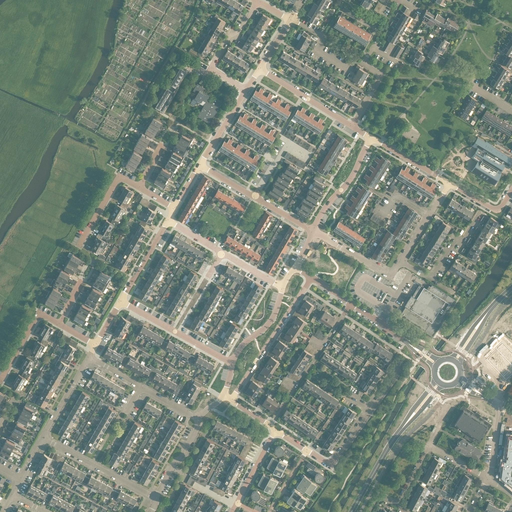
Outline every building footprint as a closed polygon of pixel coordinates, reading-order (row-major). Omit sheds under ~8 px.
[(238,2),(235,0),(231,0),(228,7),(233,10),(238,2)] [(232,11),(239,15),(242,10),(241,9),(244,6),(247,1),(246,0),(242,0),(242,2),(242,3),(241,4),(238,2),(233,10),(232,11)] [(318,0),(316,4),(319,6),(318,8),(321,10),(323,11),(327,5),(318,0)] [(365,0),(362,0),(360,4),(365,7),(368,9),(369,7),(371,3),(365,0)] [(311,9),(319,13),(321,10),(318,8),(319,6),(316,4),(314,3),(311,9)] [(316,17),(317,17),(319,13),(311,9),(307,15),(309,16),(310,16),(312,17),(314,16),(316,17)] [(422,15),(420,19),(422,21),(421,22),(425,25),(432,14),(426,11),(423,16),(422,15)] [(369,39),(370,40),(373,35),(371,34),(373,31),(371,30),(369,33),(357,26),(359,23),(356,20),(354,24),(342,17),(344,14),(342,12),(340,16),(339,15),(336,20),(337,20),(334,26),(365,45),(369,39)] [(396,14),(408,22),(411,17),(403,12),(401,15),(397,13),(396,14)] [(259,20),(267,25),(271,19),(263,14),(259,20)] [(406,26),(408,22),(396,14),(395,16),(399,19),(397,21),(406,26)] [(432,14),(425,25),(431,28),(434,23),(436,20),(434,19),(435,16),(432,14)] [(434,23),(438,25),(443,17),(437,14),(435,16),(434,19),(436,20),(434,23)] [(216,15),(214,18),(214,20),(216,20),(214,23),(222,28),(225,22),(217,18),(218,16),(216,15)] [(319,18),(317,17),(316,17),(314,16),(312,17),(310,16),(309,16),(307,20),(315,25),(319,18)] [(443,17),(438,25),(444,29),(445,27),(447,24),(445,23),(446,20),(446,19),(443,17)] [(445,27),(449,29),(453,21),(447,17),(446,19),(446,20),(445,23),(447,24),(445,27)] [(256,25),(264,30),(267,25),(259,20),(256,25)] [(211,21),(208,27),(211,29),(219,33),(222,28),(214,23),(211,21)] [(403,31),(406,26),(397,21),(396,24),(392,21),(391,23),(403,31)] [(457,23),(453,21),(449,29),(455,32),(458,27),(456,26),(457,23)] [(401,35),(403,31),(391,23),(390,25),(394,28),(392,30),(401,35)] [(260,36),(264,30),(256,25),(252,30),(260,36)] [(216,39),(219,33),(211,29),(208,34),(216,39)] [(249,36),(257,41),(260,36),(252,30),(249,36)] [(398,39),(401,35),(392,30),(391,33),(387,30),(386,32),(398,39)] [(298,40),(299,41),(308,46),(311,40),(309,39),(311,36),(303,32),(298,40)] [(388,36),(387,39),(392,42),(395,44),(398,39),(386,32),(384,34),(388,36)] [(208,34),(204,39),(212,44),(216,39),(208,34)] [(246,41),(254,46),(255,47),(258,42),(257,41),(249,36),(246,41)] [(201,45),(209,50),(212,44),(204,39),(201,45)] [(437,43),(445,48),(449,42),(443,39),(442,41),(440,39),(437,43)] [(242,47),(242,48),(245,50),(249,53),(250,51),(250,52),(254,46),(246,41),(242,47)] [(304,51),(308,46),(299,41),(296,46),(304,51)] [(437,43),(436,45),(434,44),(433,46),(435,47),(438,49),(437,51),(440,52),(440,53),(442,54),(445,48),(437,43)] [(503,46),(511,51),(511,45),(508,43),(506,45),(504,44),(503,46)] [(199,51),(198,54),(201,56),(203,53),(206,55),(209,50),(201,45),(198,50),(199,51)] [(438,56),(440,53),(440,52),(437,51),(438,49),(435,47),(433,46),(429,51),(438,56)] [(511,54),(511,51),(503,46),(502,48),(504,49),(502,52),(507,54),(511,56),(511,54)] [(228,62),(233,54),(227,50),(222,58),(228,62)] [(414,56),(422,61),(424,56),(422,55),(423,53),(417,50),(414,56)] [(284,62),(289,54),(283,51),(278,59),(284,62)] [(438,56),(429,51),(427,55),(430,57),(429,59),(431,60),(434,62),(438,56)] [(233,65),(239,68),(244,60),(241,58),(243,55),(244,53),(241,52),(240,54),(238,57),(233,65)] [(228,62),(233,65),(238,57),(233,54),(228,62)] [(289,54),(284,62),(289,66),(294,58),(289,54)] [(422,61),(414,56),(412,60),(411,59),(409,62),(409,63),(410,64),(411,63),(413,64),(414,64),(419,66),(422,61)] [(502,63),(511,69),(511,66),(511,65),(511,62),(503,57),(502,59),(504,61),(502,63)] [(294,58),(289,66),(289,67),(294,70),(294,69),(299,61),(294,58)] [(250,66),(248,65),(249,63),(244,60),(239,68),(246,73),(250,66)] [(294,69),(300,72),(305,64),(299,61),(294,69)] [(305,64),(300,72),(306,75),(310,67),(305,64)] [(357,71),(356,74),(365,79),(368,74),(362,70),(363,68),(357,65),(354,70),(357,71)] [(497,67),(496,69),(506,75),(508,73),(510,74),(511,72),(501,65),(499,68),(497,67)] [(306,75),(305,76),(310,80),(311,78),(316,70),(310,67),(306,75)] [(175,88),(186,71),(183,69),(180,68),(170,85),(169,84),(167,88),(166,88),(155,107),(163,112),(174,93),(173,92),(175,88)] [(497,72),(495,74),(506,81),(507,79),(505,77),(506,75),(496,69),(495,71),(497,72)] [(316,70),(311,78),(317,82),(321,74),(319,72),(316,70)] [(356,74),(352,79),(355,81),(354,83),(358,85),(359,83),(361,84),(362,85),(365,79),(356,74)] [(491,78),(501,84),(502,81),(504,83),(506,81),(495,74),(494,77),(492,76),(491,78)] [(324,89),(329,81),(323,77),(318,87),(321,88),(322,87),(324,89)] [(329,81),(324,89),(329,92),(328,93),(329,93),(334,84),(332,82),(334,79),(331,77),(329,81)] [(491,81),(490,83),(500,90),(501,87),(499,86),(501,84),(491,78),(489,79),(491,81)] [(193,98),(190,103),(194,105),(197,102),(204,106),(207,101),(210,95),(204,91),(205,89),(197,84),(193,91),(197,94),(194,98),(193,98)] [(329,93),(334,96),(335,95),(340,87),(334,84),(329,93)] [(340,87),(335,95),(340,98),(345,90),(340,87)] [(255,101),(259,104),(264,96),(261,94),(264,90),(260,88),(259,90),(261,91),(255,101)] [(217,95),(214,99),(217,101),(225,106),(228,100),(222,97),(223,94),(217,90),(215,94),(217,95)] [(255,90),(250,98),(255,101),(261,91),(259,90),(258,92),(255,90)] [(346,101),(351,93),(345,90),(340,98),(346,101)] [(263,106),(268,109),(273,101),(270,99),(272,95),(269,93),(268,95),(269,96),(263,106)] [(351,105),(356,96),(351,93),(346,101),(351,105)] [(259,104),(263,106),(269,96),(268,95),(266,97),(264,96),(259,104)] [(358,108),(359,107),(358,106),(362,100),(356,96),(351,105),(358,108)] [(466,100),(474,105),(477,100),(469,96),(466,100)] [(272,112),(276,114),(281,106),(279,105),(281,101),(278,99),(276,101),(278,102),(272,112)] [(471,110),(474,105),(466,100),(463,105),(471,110)] [(209,103),(207,107),(213,111),(215,107),(221,111),(225,106),(217,101),(214,106),(209,103)] [(268,109),(272,112),(278,102),(276,101),(275,102),(273,101),(268,109)] [(285,120),(290,112),(287,110),(290,106),(286,104),(285,106),(287,107),(281,117),(285,120)] [(468,114),(471,110),(463,105),(460,110),(468,114)] [(281,106),(276,114),(278,115),(276,117),(279,119),(280,117),(281,117),(287,107),(285,106),(284,108),(281,106)] [(296,120),(301,123),(306,115),(303,113),(306,109),(302,107),(301,109),(303,110),(296,120)] [(292,118),(296,120),(303,110),(301,109),(300,111),(297,109),(292,118)] [(205,114),(202,119),(212,126),(215,120),(209,117),(211,114),(205,110),(203,113),(205,114)] [(465,119),(468,114),(460,110),(458,114),(465,119)] [(486,121),(491,114),(486,111),(481,119),(486,121)] [(305,126),(309,128),(315,120),(312,119),(315,115),(311,112),(310,115),(311,116),(305,126)] [(245,117),(239,126),(243,129),(248,121),(246,119),(248,115),(245,113),(243,115),(245,117)] [(240,116),(235,124),(239,126),(245,117),(243,115),(241,114),(240,116)] [(490,124),(495,116),(491,114),(486,121),(490,124)] [(301,123),(305,126),(311,116),(310,115),(309,116),(306,115),(301,123)] [(153,118),(151,121),(161,127),(162,126),(160,125),(162,123),(161,122),(161,121),(156,118),(154,116),(153,118)] [(495,116),(490,124),(495,127),(500,119),(495,116)] [(252,134),(257,126),(254,125),(257,121),(253,118),(252,121),(254,122),(247,132),(252,134)] [(318,134),(323,126),(321,124),(323,120),(320,118),(318,120),(320,121),(314,131),(318,134)] [(197,124),(195,126),(201,130),(203,127),(209,131),(212,126),(202,119),(199,124),(197,123),(197,124)] [(504,122),(500,119),(495,127),(500,130),(504,122)] [(149,120),(147,124),(149,125),(158,130),(159,128),(163,130),(164,131),(166,129),(164,128),(162,126),(161,127),(151,121),(149,120)] [(309,128),(314,131),(320,121),(318,120),(317,122),(315,120),(309,128)] [(243,129),(247,132),(254,122),(252,121),(251,123),(248,121),(243,129)] [(500,130),(504,133),(509,125),(504,122),(500,130)] [(147,124),(145,127),(147,128),(157,134),(156,136),(158,137),(160,138),(162,135),(160,134),(156,132),(158,130),(149,125),(147,124)] [(261,140),(266,132),(263,130),(266,126),(262,124),(261,126),(262,127),(256,137),(261,140)] [(257,126),(252,134),(256,137),(262,127),(261,126),(259,128),(257,126)] [(145,127),(142,132),(145,134),(151,138),(153,138),(153,137),(155,135),(156,136),(157,134),(147,128),(145,127)] [(265,142),(269,145),(274,137),(272,135),(274,131),(271,129),(269,132),(271,133),(265,142)] [(141,131),(138,136),(140,137),(150,144),(151,142),(153,143),(152,145),(156,147),(158,144),(154,142),(153,142),(152,141),(150,141),(149,141),(151,139),(151,138),(145,134),(142,132),(141,131)] [(266,132),(261,140),(265,142),(271,133),(269,132),(268,133),(266,132)] [(178,137),(190,144),(193,139),(184,134),(183,135),(182,134),(180,137),(179,136),(178,137)] [(336,140),(346,146),(347,144),(345,143),(347,140),(337,134),(336,137),(337,138),(336,140)] [(176,135),(175,137),(179,139),(177,142),(188,147),(190,144),(178,137),(179,136),(176,135)] [(151,147),(155,149),(156,147),(152,145),(153,143),(151,142),(150,144),(140,137),(138,141),(147,146),(148,144),(151,146),(151,147)] [(471,171),(494,185),(493,184),(500,173),(501,174),(501,173),(499,172),(503,165),(507,168),(508,168),(507,167),(511,159),(511,158),(491,145),(492,144),(486,141),(485,142),(477,137),(478,137),(473,146),(472,145),(472,146),(473,146),(477,149),(472,157),(471,157),(472,158),(478,161),(472,171),(471,171)] [(223,152),(228,155),(233,146),(230,145),(233,141),(229,139),(228,141),(229,142),(223,152)] [(332,143),(342,149),(344,146),(345,147),(346,146),(336,140),(335,141),(334,140),(332,143)] [(138,141),(136,144),(146,150),(145,152),(147,153),(149,150),(145,148),(147,146),(138,141)] [(171,144),(173,145),(174,144),(186,151),(188,147),(177,142),(176,144),(172,141),(171,144)] [(224,141),(219,149),(223,152),(229,142),(228,141),(227,143),(224,141)] [(342,149),(332,143),(330,145),(332,146),(331,148),(341,154),(342,153),(340,152),(342,149)] [(135,151),(140,153),(141,152),(142,153),(144,151),(145,152),(146,150),(136,144),(134,148),(136,149),(135,151)] [(173,150),(174,151),(183,156),(186,151),(174,144),(173,145),(175,146),(173,150)] [(232,157),(236,160),(241,152),(239,150),(241,146),(238,144),(236,146),(238,147),(232,157)] [(451,152),(456,156),(461,148),(456,144),(451,152)] [(228,155),(232,157),(238,147),(236,146),(235,148),(233,146),(228,155)] [(326,147),(324,150),(327,151),(336,158),(338,155),(340,156),(341,154),(331,148),(330,150),(326,147)] [(246,149),(245,152),(247,153),(241,163),(245,165),(250,157),(247,155),(250,151),(246,149)] [(133,151),(131,155),(142,161),(143,160),(141,159),(142,156),(139,155),(140,153),(135,151),(134,150),(133,151)] [(183,156),(174,151),(172,154),(170,153),(169,154),(181,161),(184,157),(183,156)] [(335,160),(336,158),(327,151),(325,154),(327,155),(326,157),(336,163),(337,161),(335,160)] [(170,157),(169,159),(177,164),(179,165),(181,161),(169,154),(170,153),(168,152),(167,155),(170,157)] [(236,160),(241,163),(247,153),(245,152),(244,153),(241,152),(236,160)] [(131,155),(129,158),(138,163),(139,161),(143,163),(144,162),(144,161),(143,160),(142,161),(131,155)] [(254,171),(259,162),(256,161),(259,157),(255,155),(254,157),(255,158),(249,168),(254,171)] [(245,165),(249,168),(255,158),(254,157),(253,159),(250,157),(245,165)] [(321,160),(331,166),(333,164),(334,165),(336,163),(326,157),(325,159),(323,157),(321,160)] [(378,160),(388,166),(391,162),(382,157),(381,159),(377,157),(376,159),(375,160),(374,160),(377,162),(378,160)] [(129,158),(127,162),(138,168),(137,169),(139,170),(140,169),(140,168),(137,165),(138,163),(129,158)] [(163,162),(164,163),(165,161),(175,167),(177,164),(169,159),(168,161),(164,159),(163,162)] [(321,164),(320,166),(330,172),(331,170),(330,169),(331,166),(321,160),(320,163),(321,164)] [(377,165),(385,170),(388,166),(378,160),(377,162),(378,163),(377,165)] [(165,168),(173,172),(175,167),(165,161),(164,163),(166,164),(165,166),(166,167),(165,168)] [(135,168),(137,169),(138,168),(127,162),(124,167),(133,172),(134,170),(135,168)] [(299,170),(300,168),(296,166),(295,168),(289,164),(286,168),(296,174),(299,170)] [(385,170),(377,165),(375,168),(371,165),(369,169),(371,170),(372,168),(382,175),(385,170)] [(313,167),(311,169),(316,172),(317,170),(326,175),(327,172),(329,173),(330,172),(320,166),(319,168),(317,167),(316,169),(313,167)] [(401,179),(405,182),(410,174),(408,172),(410,168),(407,166),(405,168),(407,169),(401,179)] [(167,180),(169,177),(158,171),(159,169),(157,168),(155,171),(159,173),(158,175),(167,180)] [(173,172),(165,168),(165,169),(162,168),(161,170),(159,169),(158,171),(169,177),(170,178),(173,173),(173,172)] [(296,174),(286,168),(285,168),(283,171),(285,171),(284,173),(292,178),(292,179),(293,179),(296,174)] [(372,168),(371,170),(373,171),(371,174),(380,179),(382,180),(384,176),(382,175),(372,168)] [(404,170),(401,168),(396,177),(401,179),(407,169),(405,168),(404,170)] [(281,172),(279,176),(280,176),(280,177),(288,182),(289,183),(292,179),(292,178),(284,173),(282,172),(282,173),(281,172)] [(409,185),(414,188),(419,179),(416,178),(419,174),(415,172),(414,174),(416,175),(409,185)] [(167,180),(158,175),(157,177),(151,174),(150,177),(153,179),(154,177),(165,183),(167,180)] [(325,185),(320,183),(323,178),(316,174),(313,179),(315,180),(312,184),(313,185),(322,190),(325,185)] [(377,183),(380,179),(371,174),(370,177),(366,174),(364,177),(366,179),(367,177),(377,183)] [(405,182),(409,185),(416,175),(414,174),(413,176),(410,174),(405,182)] [(207,185),(211,179),(204,175),(201,181),(207,185)] [(279,176),(276,181),(285,187),(286,187),(289,183),(288,182),(280,177),(280,176),(279,176)] [(163,190),(163,189),(166,184),(165,183),(154,177),(153,179),(155,180),(153,184),(163,190)] [(367,177),(366,179),(367,180),(366,183),(374,188),(377,183),(367,177)] [(422,193),(427,185),(425,183),(427,179),(424,177),(422,179),(424,181),(418,190),(422,193)] [(419,179),(414,188),(418,190),(424,181),(422,179),(421,181),(419,179)] [(204,190),(207,185),(201,181),(198,186),(204,190)] [(283,191),(285,187),(276,181),(273,186),(274,186),(283,191)] [(502,182),(497,190),(502,193),(507,185),(502,182)] [(431,199),(436,190),(433,189),(436,185),(432,183),(431,185),(433,186),(426,196),(431,199)] [(313,185),(311,189),(311,190),(319,195),(320,196),(323,190),(322,190),(313,185)] [(430,187),(427,185),(422,193),(426,196),(433,186),(431,185),(430,187)] [(201,196),(204,190),(198,186),(194,192),(201,196)] [(274,186),(271,190),(280,196),(281,197),(284,192),(283,191),(274,186)] [(122,194),(129,198),(133,192),(125,187),(122,194)] [(369,196),(372,192),(363,187),(362,189),(358,187),(356,190),(358,192),(359,190),(369,196)] [(277,200),(280,196),(271,190),(270,189),(267,194),(277,200)] [(310,189),(307,193),(308,194),(317,199),(317,200),(319,197),(320,195),(319,195),(311,190),(311,189),(310,189)] [(214,196),(219,200),(223,193),(218,190),(214,196)] [(358,195),(366,200),(369,196),(359,190),(358,192),(360,193),(358,195)] [(198,201),(201,196),(194,192),(191,197),(198,201)] [(223,193),(219,200),(225,203),(229,196),(223,193)] [(126,203),(129,198),(122,194),(119,199),(123,201),(121,204),(127,207),(127,208),(129,205),(126,203)] [(308,194),(305,198),(305,199),(314,204),(315,205),(318,200),(317,199),(308,194)] [(363,205),(366,200),(358,195),(356,198),(352,195),(350,199),(352,200),(354,198),(363,205)] [(234,199),(229,196),(225,203),(230,206),(234,199)] [(198,201),(191,197),(188,203),(195,207),(198,201)] [(304,198),(301,202),(302,203),(311,208),(312,208),(313,206),(314,204),(305,199),(305,198),(304,198)] [(361,209),(363,205),(354,198),(352,200),(354,201),(352,204),(361,209)] [(230,206),(236,209),(240,203),(234,199),(230,206)] [(452,199),(447,207),(452,210),(457,202),(452,199)] [(301,202),(298,207),(299,208),(309,214),(313,209),(312,208),(311,208),(302,203),(301,202)] [(452,210),(458,213),(462,205),(457,202),(452,210)] [(185,208),(191,212),(195,207),(188,203),(185,208)] [(240,203),(236,209),(241,213),(245,206),(240,203)] [(115,210),(114,211),(121,215),(123,212),(124,212),(126,210),(127,207),(121,204),(120,206),(117,205),(116,208),(115,208),(114,208),(114,209),(115,210)] [(153,218),(156,212),(154,211),(156,208),(149,204),(147,207),(148,208),(145,213),(153,218)] [(358,213),(361,209),(352,204),(351,206),(347,204),(345,207),(347,209),(348,207),(358,213)] [(462,205),(458,213),(463,216),(468,208),(462,205)] [(417,213),(408,206),(406,209),(407,210),(406,212),(416,218),(417,216),(416,215),(417,213)] [(349,210),(347,212),(355,218),(358,213),(348,207),(347,209),(349,210)] [(181,214),(188,218),(191,212),(185,208),(181,214)] [(307,218),(309,214),(299,208),(297,212),(307,218)] [(473,212),(468,208),(463,216),(469,220),(473,212)] [(118,220),(121,215),(114,211),(111,216),(113,218),(112,221),(118,224),(120,221),(118,220)] [(263,217),(269,221),(272,215),(266,211),(263,217)] [(415,220),(416,218),(406,212),(405,214),(404,213),(402,215),(412,221),(414,219),(415,220)] [(150,223),(153,218),(145,213),(141,221),(146,224),(147,221),(150,223)] [(178,219),(185,223),(188,218),(181,214),(178,219)] [(401,221),(411,227),(412,225),(410,224),(412,221),(402,215),(400,218),(402,219),(401,221)] [(266,226),(269,221),(263,217),(259,222),(266,226)] [(490,217),(487,222),(496,228),(497,229),(501,223),(498,222),(494,219),(492,218),(490,217)] [(110,231),(113,225),(116,227),(118,224),(112,221),(110,223),(106,220),(102,227),(110,231)] [(335,233),(337,234),(343,224),(341,223),(342,222),(340,220),(333,230),(336,231),(335,233)] [(441,225),(439,228),(447,233),(451,227),(443,222),(441,220),(439,224),(441,225)] [(141,225),(138,230),(145,234),(145,235),(146,235),(148,233),(147,232),(148,229),(149,230),(150,230),(144,227),(146,224),(141,221),(139,224),(141,225)] [(397,224),(407,230),(408,227),(410,229),(411,227),(401,221),(400,222),(398,221),(397,224)] [(256,228),(263,232),(266,226),(259,222),(256,228)] [(487,222),(483,227),(491,232),(495,235),(495,234),(494,233),(495,231),(494,231),(495,228),(496,228),(487,222)] [(343,224),(337,234),(338,235),(339,234),(342,235),(348,225),(346,224),(345,225),(343,224)] [(397,224),(394,228),(396,229),(401,232),(406,236),(407,234),(405,233),(407,230),(397,224)] [(344,239),(345,240),(352,230),(350,229),(351,227),(348,225),(342,235),(345,237),(344,239)] [(294,235),(297,230),(291,226),(287,232),(294,235)] [(102,227),(99,232),(104,234),(102,237),(108,241),(110,238),(110,237),(109,237),(111,232),(110,231),(102,227)] [(483,227),(480,233),(488,238),(491,232),(483,227)] [(263,232),(256,228),(253,234),(260,237),(263,232)] [(444,238),(447,233),(439,228),(436,233),(444,238)] [(348,239),(351,241),(357,231),(354,229),(353,231),(352,230),(345,240),(347,241),(348,239)] [(395,238),(396,236),(391,233),(391,232),(389,231),(386,229),(385,232),(386,233),(385,235),(395,241),(396,239),(395,238)] [(396,236),(401,239),(403,236),(405,237),(406,236),(396,229),(395,231),(393,230),(391,232),(391,233),(396,236)] [(135,235),(142,240),(145,234),(138,230),(135,235)] [(352,244),(354,245),(360,235),(358,234),(360,232),(357,231),(351,241),(353,242),(352,244)] [(284,237),(291,241),(294,235),(287,232),(284,237)] [(432,238),(440,243),(444,238),(436,233),(432,238)] [(480,233),(477,238),(485,243),(488,238),(480,233)] [(139,245),(142,240),(135,235),(132,240),(139,245)] [(171,242),(176,245),(180,238),(175,235),(171,242)] [(360,235),(354,245),(356,247),(357,245),(360,246),(366,236),(363,235),(362,236),(360,235)] [(394,243),(395,241),(385,235),(384,237),(383,235),(381,238),(391,244),(392,242),(394,243)] [(224,243),(229,246),(233,239),(228,236),(224,243)] [(95,244),(102,248),(104,249),(107,243),(108,241),(102,237),(101,239),(98,238),(95,244)] [(284,237),(281,242),(288,246),(291,241),(284,237)] [(185,241),(180,238),(176,245),(181,248),(185,241)] [(389,247),(391,244),(381,238),(379,241),(381,242),(380,243),(390,250),(391,248),(389,247)] [(429,239),(427,242),(437,249),(440,243),(432,238),(431,238),(430,240),(429,239)] [(473,244),(481,249),(485,243),(477,238),(473,244)] [(238,242),(233,239),(229,246),(235,249),(238,242)] [(138,246),(139,245),(132,240),(129,245),(136,250),(137,250),(139,247),(138,246)] [(181,248),(186,251),(190,244),(185,241),(181,248)] [(240,252),(244,246),(238,242),(235,249),(240,252)] [(281,242),(278,248),(285,252),(288,246),(281,242)] [(437,249),(427,242),(425,245),(426,245),(424,248),(426,249),(434,254),(437,249)] [(92,249),(99,253),(100,252),(102,248),(95,244),(94,243),(92,246),(93,247),(92,249)] [(390,250),(380,243),(379,245),(377,244),(376,247),(385,253),(387,250),(389,251),(390,250)] [(186,251),(191,255),(195,248),(190,244),(186,251)] [(470,249),(478,254),(481,249),(473,244),(470,249)] [(135,252),(136,250),(129,245),(126,251),(133,255),(134,256),(136,252),(135,252)] [(244,246),(240,252),(245,255),(249,249),(247,247),(247,246),(245,245),(244,246)] [(384,256),(385,253),(376,247),(374,249),(376,250),(375,252),(384,258),(385,257),(384,256)] [(196,258),(201,251),(195,248),(191,255),(196,258)] [(278,248),(275,253),(281,257),(285,252),(278,248)] [(245,255),(251,259),(255,252),(249,249),(245,255)] [(430,259),(434,254),(426,249),(422,254),(430,259)] [(470,249),(467,254),(468,255),(467,257),(476,262),(479,258),(476,257),(478,254),(470,249)] [(130,260),(133,255),(126,251),(122,256),(130,260)] [(201,251),(196,258),(202,261),(206,254),(201,251)] [(69,253),(67,256),(69,257),(81,264),(82,263),(80,261),(82,257),(73,252),(72,254),(69,253)] [(251,259),(256,262),(260,255),(255,252),(251,259)] [(370,256),(380,262),(382,259),(383,260),(384,258),(375,252),(374,254),(372,253),(370,256)] [(275,253),(271,259),(278,263),(281,257),(275,253)] [(417,258),(414,262),(422,267),(424,263),(427,265),(430,259),(422,254),(420,253),(417,258)] [(163,255),(160,260),(167,264),(170,259),(163,255)] [(122,256),(120,261),(127,265),(130,260),(122,256)] [(69,257),(67,261),(77,266),(78,264),(82,266),(83,264),(82,263),(81,264),(69,257)] [(271,259),(268,264),(275,268),(278,263),(271,259)] [(118,260),(116,263),(118,264),(116,266),(124,271),(127,265),(120,261),(118,260)] [(160,260),(157,265),(166,270),(167,268),(165,267),(167,264),(160,260)] [(448,270),(454,274),(461,263),(455,260),(448,270)] [(67,261),(65,264),(77,271),(76,272),(78,273),(79,270),(76,268),(77,266),(67,261)] [(461,263),(454,274),(456,275),(457,274),(460,276),(461,275),(466,267),(461,263)] [(65,264),(62,269),(65,270),(70,273),(70,272),(73,273),(74,271),(76,272),(77,271),(65,264)] [(265,270),(272,273),(275,268),(268,264),(265,270)] [(157,265),(154,270),(161,274),(163,276),(166,270),(157,265)] [(229,277),(233,270),(228,267),(224,273),(229,277)] [(471,271),(466,267),(461,275),(466,278),(471,271)] [(98,272),(97,273),(110,281),(112,277),(110,276),(110,274),(102,269),(101,271),(100,273),(98,272)] [(70,273),(65,270),(64,272),(61,270),(59,274),(70,280),(71,279),(69,278),(70,275),(69,275),(70,273)] [(94,270),(93,273),(94,274),(98,276),(97,278),(108,284),(110,281),(97,273),(98,272),(96,271),(94,270)] [(151,275),(158,279),(161,274),(154,270),(151,275)] [(229,277),(234,280),(238,273),(233,270),(229,277)] [(191,271),(188,276),(195,280),(198,275),(191,271)] [(471,271),(466,278),(471,282),(477,274),(471,271)] [(243,276),(238,273),(234,280),(239,283),(243,276)] [(59,274),(57,278),(66,283),(67,280),(71,282),(72,280),(71,279),(70,280),(59,274)] [(155,285),(158,279),(151,275),(148,280),(155,285)] [(191,286),(195,280),(188,276),(184,281),(191,286)] [(57,278),(55,281),(66,287),(65,288),(67,289),(68,287),(65,285),(66,283),(57,278)] [(92,278),(90,280),(92,282),(93,280),(106,288),(108,284),(97,278),(96,280),(92,278)] [(63,290),(62,289),(63,287),(65,288),(66,287),(55,281),(53,280),(50,285),(55,287),(60,290),(62,291),(63,290)] [(93,285),(92,286),(94,287),(99,291),(103,293),(106,288),(93,280),(92,282),(94,283),(93,285)] [(145,286),(152,290),(155,285),(148,280),(145,286)] [(184,281),(181,287),(188,291),(191,286),(184,281)] [(255,283),(252,288),(259,292),(262,287),(255,283)] [(406,306),(399,316),(424,332),(432,337),(455,300),(448,295),(432,285),(428,291),(419,285),(412,296),(411,295),(404,305),(406,306)] [(142,291),(149,295),(152,290),(145,286),(142,291)] [(216,286),(213,291),(220,295),(223,290),(216,286)] [(53,288),(51,292),(61,298),(62,296),(60,295),(62,293),(59,291),(60,290),(55,287),(54,289),(53,288)] [(99,291),(94,287),(93,289),(92,288),(91,290),(89,289),(88,291),(99,297),(101,293),(99,292),(99,291)] [(178,292),(185,296),(188,291),(181,287),(178,292)] [(87,288),(86,291),(89,293),(88,295),(97,300),(99,297),(88,291),(89,289),(87,288)] [(256,297),(259,292),(252,288),(249,293),(256,297)] [(49,291),(47,294),(57,300),(59,298),(62,300),(64,297),(62,296),(61,298),(51,292),(49,291)] [(145,300),(149,295),(142,291),(138,296),(145,300)] [(210,296),(217,301),(220,295),(213,291),(210,296)] [(182,301),(185,296),(178,292),(175,297),(182,301)] [(246,298),(253,303),(256,297),(249,293),(246,298)] [(47,294),(45,298),(57,305),(57,306),(58,307),(60,304),(56,302),(57,300),(47,294)] [(83,295),(82,298),(84,299),(84,298),(95,304),(97,300),(88,295),(87,297),(83,295)] [(214,306),(217,301),(210,296),(207,302),(214,306)] [(303,299),(313,306),(320,310),(323,306),(307,296),(306,296),(305,296),(304,296),(303,298),(303,299)] [(175,297),(172,302),(179,306),(182,301),(175,297)] [(55,305),(57,306),(57,305),(45,298),(43,301),(47,304),(47,305),(54,309),(54,308),(54,307),(55,305)] [(83,302),(83,303),(90,307),(95,310),(97,305),(95,304),(84,298),(84,299),(85,300),(84,302),(83,302)] [(243,304),(250,308),(253,303),(246,298),(243,304)] [(303,302),(304,302),(302,305),(310,311),(313,306),(303,299),(303,300),(303,301),(303,302)] [(169,307),(176,311),(179,306),(172,302),(169,307)] [(204,307),(211,311),(214,306),(207,302),(204,307)] [(80,307),(78,306),(77,307),(88,313),(90,309),(89,309),(90,307),(83,303),(82,305),(81,304),(80,307)] [(77,312),(79,312),(86,317),(88,313),(77,307),(78,306),(76,304),(75,307),(79,309),(77,312)] [(247,313),(248,312),(250,308),(243,304),(240,309),(246,312),(247,313)] [(295,311),(296,312),(305,318),(306,316),(307,316),(310,311),(302,305),(300,308),(299,308),(299,307),(298,307),(297,308),(295,311)] [(169,307),(166,312),(173,317),(176,311),(169,307)] [(201,312),(208,316),(211,311),(204,307),(201,312)] [(327,309),(324,307),(318,315),(318,316),(318,317),(318,318),(320,319),(324,322),(330,314),(327,312),(328,311),(328,310),(327,310),(327,309)] [(247,313),(246,312),(240,309),(238,308),(235,313),(237,314),(244,318),(247,313)] [(72,311),(72,312),(71,314),(73,315),(73,314),(84,320),(86,317),(79,312),(77,312),(76,314),(72,311)] [(295,311),(293,314),(293,315),(293,316),(294,317),(296,318),(294,321),(302,327),(305,322),(303,320),(305,318),(296,312),(295,311)] [(208,316),(201,312),(198,317),(203,320),(205,321),(208,316)] [(73,318),(72,319),(84,326),(86,321),(84,320),(73,314),(73,315),(75,316),(73,318)] [(241,323),(244,318),(237,314),(234,319),(241,323)] [(330,325),(332,326),(332,327),(333,327),(333,326),(339,317),(336,315),(335,315),(334,315),(333,316),(330,314),(324,322),(330,326),(330,325)] [(193,321),(200,325),(203,320),(198,317),(196,316),(193,321)] [(121,321),(120,323),(127,328),(130,322),(128,321),(125,319),(122,317),(120,320),(121,321)] [(193,321),(190,327),(197,331),(200,325),(193,321)] [(289,324),(288,325),(299,332),(302,327),(294,321),(293,321),(291,324),(290,324),(289,324)] [(117,328),(125,333),(127,328),(120,323),(117,328)] [(229,328),(236,332),(239,327),(232,323),(229,328)] [(42,330),(49,334),(53,328),(45,324),(42,330)] [(339,331),(345,335),(349,328),(344,324),(339,331)] [(289,328),(287,331),(295,337),(299,332),(288,325),(288,326),(288,327),(289,328)] [(143,326),(138,334),(137,335),(142,338),(143,337),(148,329),(143,326)] [(125,333),(117,328),(114,334),(121,338),(125,333)] [(233,338),(236,332),(229,328),(226,333),(233,338)] [(349,328),(345,335),(350,338),(355,331),(349,328)] [(143,337),(149,340),(153,332),(148,329),(143,337)] [(46,339),(49,334),(42,330),(38,335),(43,338),(41,340),(47,344),(49,341),(46,339)] [(355,331),(350,338),(355,342),(360,335),(358,333),(359,332),(355,330),(355,331)] [(278,336),(288,343),(290,341),(292,342),(295,337),(287,331),(285,335),(283,333),(282,333),(281,333),(280,333),(278,336)] [(149,340),(147,342),(150,344),(151,342),(153,344),(154,343),(158,335),(159,334),(158,333),(156,332),(155,332),(155,333),(153,332),(149,340)] [(223,332),(220,337),(222,339),(229,343),(233,338),(226,333),(223,332)] [(158,335),(154,343),(162,347),(165,342),(162,340),(164,338),(158,335)] [(355,342),(360,345),(365,338),(360,335),(355,342)] [(276,346),(284,351),(287,346),(288,343),(278,336),(276,339),(276,340),(276,341),(276,342),(277,342),(278,343),(276,346)] [(365,338),(360,345),(366,349),(370,342),(365,338)] [(226,348),(229,343),(222,339),(219,344),(226,348)] [(41,351),(45,346),(46,346),(47,344),(41,340),(40,343),(38,341),(34,347),(41,351)] [(66,350),(74,355),(77,349),(75,348),(76,345),(69,341),(68,344),(69,345),(66,350)] [(169,341),(167,343),(165,342),(162,347),(160,350),(163,351),(165,349),(170,352),(174,344),(169,341)] [(373,343),(370,342),(366,349),(364,351),(364,352),(366,353),(368,351),(368,350),(371,352),(372,351),(377,344),(374,342),(373,343)] [(489,356),(486,359),(501,375),(506,380),(509,377),(511,374),(511,352),(507,348),(502,342),(497,346),(495,348),(496,350),(489,356)] [(174,344),(170,352),(175,355),(179,346),(180,346),(177,344),(176,344),(174,343),(174,344)] [(311,355),(309,353),(307,351),(310,346),(311,345),(309,343),(304,350),(300,355),(309,360),(311,357),(312,358),(313,358),(314,358),(314,357),(315,357),(311,355)] [(372,351),(377,354),(382,347),(377,343),(377,344),(372,351)] [(175,355),(180,357),(185,349),(179,346),(175,355)] [(280,356),(284,351),(276,346),(274,349),(273,348),(272,348),(271,348),(270,349),(268,351),(278,358),(280,356)] [(38,357),(41,351),(34,347),(31,353),(34,354),(32,357),(38,361),(40,358),(38,357)] [(108,347),(103,355),(108,358),(113,350),(108,347)] [(377,354),(383,358),(387,350),(388,349),(384,347),(384,348),(382,347),(377,354)] [(180,357),(179,360),(181,361),(182,360),(185,361),(188,362),(188,361),(192,355),(189,354),(190,352),(185,349),(180,357)] [(63,351),(60,357),(69,362),(74,355),(66,350),(65,352),(63,351)] [(118,353),(113,350),(108,358),(114,361),(118,353)] [(387,350),(383,358),(387,361),(386,363),(389,365),(393,358),(391,356),(392,354),(387,350)] [(277,361),(278,358),(268,351),(266,355),(266,356),(269,359),(267,362),(275,367),(279,362),(277,361)] [(319,358),(321,359),(320,360),(326,363),(330,356),(324,351),(319,358)] [(114,361),(119,364),(121,360),(124,362),(127,356),(125,355),(125,354),(122,352),(121,354),(119,353),(118,353),(114,361)] [(127,356),(124,362),(126,363),(125,365),(130,368),(135,360),(136,358),(128,354),(127,356)] [(192,355),(188,361),(191,363),(199,367),(203,359),(198,356),(197,358),(194,357),(192,355)] [(308,364),(306,363),(309,360),(300,355),(297,360),(308,367),(308,366),(308,365),(308,364)] [(330,356),(326,363),(331,367),(336,359),(330,356)] [(26,357),(23,363),(30,367),(33,369),(38,361),(32,357),(31,359),(26,357)] [(60,357),(55,365),(58,366),(66,371),(69,365),(68,365),(69,362),(60,357)] [(203,359),(199,367),(204,370),(209,362),(203,359)] [(341,363),(336,359),(331,367),(336,370),(341,363)] [(140,363),(135,360),(130,368),(136,371),(140,363)] [(307,368),(308,367),(297,360),(294,365),(302,370),(304,367),(305,368),(306,368),(307,368)] [(204,370),(208,372),(208,373),(212,375),(215,370),(212,368),(214,365),(209,362),(204,370)] [(275,367),(267,362),(265,365),(264,364),(263,364),(262,364),(262,365),(272,372),(275,367)] [(27,372),(30,367),(23,363),(20,369),(24,371),(23,374),(28,377),(30,374),(27,372)] [(136,371),(141,374),(145,366),(140,363),(136,371)] [(341,374),(346,367),(341,363),(336,370),(341,374)] [(148,368),(145,366),(141,374),(146,377),(148,375),(150,376),(155,368),(150,365),(148,368)] [(261,372),(269,377),(272,372),(262,365),(261,366),(261,367),(261,368),(263,369),(261,372)] [(301,374),(300,373),(302,370),(294,365),(290,370),(291,370),(286,377),(289,378),(290,376),(293,372),(295,373),(298,375),(301,377),(302,376),(302,375),(301,374)] [(55,371),(63,376),(66,371),(58,366),(55,371)] [(346,367),(341,374),(346,377),(351,370),(346,367)] [(380,376),(383,372),(384,371),(376,367),(373,372),(380,376)] [(152,380),(157,383),(163,373),(155,368),(150,376),(153,378),(152,380)] [(346,377),(351,381),(352,381),(357,374),(351,370),(346,377)] [(63,376),(55,371),(52,377),(60,381),(63,376)] [(95,381),(99,374),(94,371),(90,378),(95,381)] [(265,383),(269,377),(261,372),(259,375),(256,373),(255,373),(254,373),(253,374),(252,376),(262,383),(263,381),(265,383)] [(380,376),(373,372),(369,377),(376,382),(380,376)] [(19,375),(15,380),(23,384),(26,379),(27,379),(28,377),(23,374),(21,376),(19,375)] [(99,374),(95,381),(101,384),(105,377),(99,374)] [(162,374),(157,383),(162,386),(167,378),(167,377),(162,374)] [(249,386),(257,391),(261,386),(260,386),(262,383),(252,376),(249,380),(249,381),(250,382),(251,383),(249,386)] [(367,376),(364,381),(366,382),(373,387),(374,385),(375,386),(377,382),(376,382),(369,377),(367,376)] [(49,382),(57,386),(60,381),(52,377),(49,382)] [(101,384),(106,387),(110,380),(105,377),(101,384)] [(162,386),(167,389),(172,381),(167,378),(162,386)] [(12,386),(16,388),(15,391),(19,393),(21,391),(19,390),(23,384),(15,380),(12,386)] [(57,386),(49,382),(46,380),(44,383),(47,384),(46,387),(54,392),(57,386)] [(106,387),(111,390),(115,383),(110,380),(106,387)] [(303,380),(300,385),(308,390),(312,383),(307,380),(305,382),(303,380)] [(173,392),(177,384),(172,381),(167,389),(173,392)] [(194,381),(193,383),(190,388),(198,393),(201,387),(200,387),(201,385),(194,381)] [(361,386),(359,388),(365,392),(366,390),(369,392),(373,387),(366,382),(363,387),(361,386)] [(115,383),(111,390),(116,393),(120,386),(115,383)] [(308,390),(313,394),(317,387),(312,383),(308,390)] [(120,386),(116,393),(121,396),(125,389),(120,386)] [(252,398),(253,398),(253,396),(254,396),(257,391),(249,386),(247,389),(245,388),(244,388),(241,392),(251,398),(252,398)] [(51,397),(54,392),(46,387),(43,392),(51,397)] [(318,397),(323,390),(317,387),(313,394),(318,397)] [(187,394),(195,398),(198,393),(190,388),(187,394)] [(323,390),(318,397),(323,401),(328,394),(323,390)] [(43,392),(40,397),(48,402),(51,397),(43,392)] [(82,392),(79,397),(86,401),(89,396),(82,392)] [(195,398),(187,394),(184,392),(183,394),(185,396),(184,399),(192,403),(195,398)] [(323,401),(328,404),(333,397),(328,394),(323,401)] [(265,405),(268,407),(273,399),(268,396),(267,396),(266,396),(266,395),(265,395),(264,396),(263,398),(258,405),(259,405),(262,407),(263,407),(265,405)] [(36,402),(44,407),(48,402),(40,397),(37,396),(33,402),(36,404),(36,402)] [(79,397),(76,402),(83,406),(86,401),(79,397)] [(328,404),(333,407),(334,408),(339,401),(333,397),(328,404)] [(278,403),(273,399),(268,407),(271,409),(270,411),(269,411),(270,412),(274,415),(280,406),(280,405),(278,403)] [(21,407),(21,408),(31,414),(33,415),(36,410),(38,408),(27,402),(25,404),(25,406),(24,406),(23,408),(21,407)] [(73,407),(80,411),(83,406),(76,402),(73,407)] [(148,412),(152,405),(146,402),(142,409),(148,412)] [(18,405),(16,408),(18,408),(22,410),(21,413),(30,417),(31,418),(33,415),(31,414),(21,408),(21,407),(19,406),(18,405)] [(153,415),(157,408),(152,405),(148,412),(153,415)] [(484,431),(488,425),(468,413),(470,409),(462,405),(450,425),(469,437),(468,439),(479,445),(486,432),(484,431)] [(282,417),(287,420),(292,413),(287,410),(288,407),(287,406),(282,413),(283,415),(282,417)] [(73,407),(70,412),(77,417),(80,411),(73,407)] [(108,407),(105,412),(112,417),(115,411),(108,407)] [(162,411),(157,408),(153,415),(158,418),(162,411)] [(348,408),(345,413),(352,418),(353,416),(354,417),(357,414),(348,408)] [(292,413),(287,420),(292,424),(297,417),(294,415),(296,413),(293,411),(292,413)] [(14,412),(13,413),(15,414),(14,416),(16,417),(17,415),(28,421),(30,417),(21,413),(19,415),(16,413),(14,412)] [(77,417),(70,412),(67,417),(74,422),(77,417)] [(112,417),(105,412),(102,417),(109,422),(112,417)] [(345,413),(341,419),(348,423),(352,418),(345,413)] [(17,420),(16,421),(19,423),(26,427),(27,425),(26,424),(28,421),(17,415),(16,417),(18,418),(17,420)] [(67,417),(64,423),(71,427),(74,422),(67,417)] [(102,417),(100,423),(107,427),(109,422),(102,417)] [(297,417),(292,424),(298,427),(303,420),(297,417)] [(341,419),(338,424),(345,429),(348,423),(341,419)] [(172,425),(179,429),(182,424),(175,420),(172,425)] [(213,428),(218,431),(222,423),(216,420),(213,428)] [(303,420),(298,427),(303,431),(308,424),(303,420)] [(11,424),(11,425),(23,432),(25,428),(26,427),(19,423),(16,421),(15,423),(17,423),(15,426),(11,424)] [(134,422),(131,427),(138,432),(141,426),(134,422)] [(64,423),(61,428),(68,432),(71,427),(64,423)] [(100,423),(96,428),(103,432),(107,427),(100,423)] [(218,431),(223,433),(227,426),(222,423),(218,431)] [(303,431),(308,434),(313,427),(308,424),(303,431)] [(345,429),(338,424),(334,429),(341,434),(345,429)] [(11,425),(10,426),(14,428),(13,431),(22,435),(23,432),(11,425)] [(169,430),(176,434),(179,429),(172,425),(169,430)] [(227,426),(223,433),(229,436),(233,429),(227,426)] [(131,427),(128,433),(135,437),(138,432),(131,427)] [(318,431),(313,427),(308,434),(313,438),(318,431)] [(58,433),(65,437),(68,432),(61,428),(58,433)] [(96,428),(93,433),(100,437),(103,432),(96,428)] [(233,429),(229,436),(234,439),(238,432),(233,429)] [(334,429),(331,434),(338,439),(339,440),(341,436),(340,436),(341,434),(334,429)] [(176,434),(169,430),(166,436),(173,440),(176,434)] [(8,431),(7,432),(20,439),(22,435),(13,431),(12,433),(8,431)] [(7,432),(6,433),(10,435),(9,438),(8,437),(7,439),(9,440),(14,443),(15,443),(18,444),(19,445),(22,440),(20,439),(7,432)] [(238,432),(234,439),(239,442),(243,435),(238,432)] [(90,438),(97,442),(100,437),(93,433),(90,438)] [(128,433),(125,438),(132,442),(135,437),(128,433)] [(331,434),(327,440),(334,444),(338,439),(331,434)] [(502,473),(502,474),(502,475),(502,476),(508,482),(511,486),(511,434),(508,434),(507,446),(506,455),(507,456),(506,458),(505,458),(505,461),(503,460),(502,466),(503,466),(502,472),(502,473)] [(243,435),(239,442),(245,445),(246,442),(247,440),(249,437),(243,435)] [(170,445),(173,440),(166,436),(163,441),(170,445)] [(90,438),(88,443),(95,447),(97,442),(90,438)] [(125,438),(122,443),(129,447),(132,442),(125,438)] [(204,444),(211,449),(214,443),(207,439),(204,444)] [(2,447),(11,452),(13,448),(2,442),(3,441),(1,440),(0,442),(3,445),(2,447)] [(5,442),(3,441),(2,442),(13,448),(15,445),(14,444),(14,443),(9,440),(9,441),(6,440),(5,442)] [(327,450),(328,448),(331,450),(334,444),(327,440),(322,447),(327,450)] [(478,461),(483,450),(467,442),(466,444),(458,440),(454,449),(478,461)] [(163,441),(160,446),(167,450),(170,445),(163,441)] [(84,449),(91,453),(95,447),(88,443),(84,449)] [(122,443),(119,448),(126,452),(129,447),(122,443)] [(201,450),(208,454),(211,449),(204,444),(201,450)] [(289,456),(293,451),(283,444),(281,446),(280,446),(279,446),(278,446),(277,446),(277,447),(276,447),(275,448),(275,449),(275,450),(275,451),(276,452),(276,453),(277,453),(278,454),(279,454),(280,454),(281,453),(282,453),(282,452),(283,452),(289,456)] [(157,451),(164,455),(167,450),(160,446),(157,451)] [(11,452),(2,447),(1,449),(0,448),(0,450),(9,455),(11,452)] [(116,453),(122,456),(123,457),(126,452),(119,448),(116,453)] [(0,456),(8,461),(11,463),(12,461),(9,459),(10,456),(9,455),(0,450),(0,456)] [(201,450),(198,455),(206,459),(208,454),(201,450)] [(161,460),(164,455),(157,451),(154,456),(161,460)] [(122,456),(116,453),(114,452),(111,457),(119,461),(122,456)] [(41,460),(49,464),(52,458),(49,457),(44,454),(41,460)] [(197,454),(195,458),(196,459),(195,460),(203,464),(206,466),(208,460),(206,459),(198,455),(197,454)] [(235,461),(242,465),(243,466),(245,462),(244,462),(245,460),(238,456),(236,455),(235,456),(233,459),(234,460),(233,460),(235,461)] [(111,457),(108,463),(116,467),(119,461),(111,457)] [(270,462),(283,469),(285,467),(286,467),(288,464),(279,459),(279,461),(272,457),(270,462)] [(431,463),(439,467),(442,462),(445,463),(446,461),(439,457),(438,460),(434,458),(431,463)] [(49,464),(41,460),(38,465),(46,469),(49,470),(52,465),(49,464)] [(149,465),(156,469),(159,464),(152,460),(149,465)] [(195,460),(192,466),(200,470),(203,464),(195,460)] [(232,466),(239,470),(241,471),(242,468),(241,467),(242,465),(235,461),(232,466)] [(70,465),(64,462),(60,470),(65,473),(70,465)] [(283,469),(270,462),(267,467),(274,471),(273,472),(281,476),(283,473),(282,472),(283,469)] [(309,462),(308,463),(308,464),(307,464),(307,465),(306,466),(307,466),(308,466),(308,467),(309,467),(309,468),(310,468),(310,469),(309,469),(309,470),(310,470),(310,471),(311,471),(312,472),(313,472),(313,473),(314,473),(315,474),(316,474),(316,475),(315,475),(315,476),(315,477),(315,478),(316,478),(316,479),(317,479),(317,480),(318,480),(319,480),(320,480),(321,480),(322,480),(322,479),(323,479),(323,478),(323,477),(323,476),(323,475),(323,474),(322,474),(322,473),(322,472),(323,471),(322,470),(321,469),(320,469),(319,468),(318,468),(317,467),(316,466),(315,466),(314,465),(313,464),(312,464),(312,463),(311,463),(310,462),(309,462)] [(431,463),(428,469),(439,475),(440,472),(437,471),(439,467),(431,463)] [(43,475),(46,469),(38,465),(37,464),(34,470),(43,475)] [(65,473),(65,474),(70,477),(71,476),(75,468),(75,467),(75,466),(73,465),(72,466),(70,465),(65,473)] [(149,465),(146,470),(153,474),(156,469),(149,465)] [(227,471),(229,472),(237,476),(238,476),(239,473),(238,472),(239,470),(232,466),(230,465),(227,471)] [(189,474),(189,475),(190,476),(191,475),(196,478),(198,475),(199,476),(200,473),(199,472),(200,470),(192,466),(190,471),(189,474)] [(75,468),(71,476),(76,479),(80,471),(75,468)] [(426,470),(424,473),(425,474),(433,478),(436,480),(439,475),(428,469),(427,471),(426,470)] [(143,475),(150,479),(153,474),(146,470),(143,475)] [(80,471),(76,479),(75,481),(83,485),(87,477),(84,476),(86,473),(85,473),(85,472),(83,471),(82,471),(80,471)] [(229,472),(227,477),(234,481),(237,476),(229,472)] [(463,472),(460,479),(469,484),(472,478),(466,475),(467,473),(463,472)] [(261,479),(274,486),(276,484),(277,484),(279,481),(270,477),(270,478),(263,474),(261,479)] [(302,478),(301,481),(313,490),(316,485),(317,485),(310,481),(311,480),(303,474),(301,478),(302,478)] [(430,484),(433,478),(425,474),(422,480),(430,484)] [(143,475),(140,481),(146,485),(150,479),(143,475)] [(87,477),(83,485),(91,489),(92,487),(96,479),(91,476),(90,479),(87,477)] [(234,481),(227,477),(224,476),(221,481),(231,486),(234,481)] [(101,482),(96,479),(92,487),(97,490),(101,482)] [(273,489),(274,486),(261,479),(258,484),(264,488),(264,489),(272,493),(274,490),(273,489)] [(466,489),(469,484),(460,479),(457,484),(466,489)] [(221,481),(218,486),(220,487),(219,490),(224,493),(226,491),(228,492),(231,486),(221,481)] [(310,494),(313,490),(301,481),(299,484),(298,483),(295,486),(303,491),(304,490),(310,494)] [(107,485),(101,482),(97,490),(103,493),(107,485)] [(420,484),(417,490),(424,494),(427,490),(427,489),(430,491),(432,492),(433,489),(429,486),(428,488),(421,484),(420,484)] [(468,490),(466,489),(457,484),(453,490),(465,496),(468,490)] [(27,493),(26,493),(26,494),(27,494),(28,495),(29,495),(30,495),(32,496),(36,488),(31,485),(27,493)] [(108,496),(109,495),(111,496),(114,490),(112,489),(112,488),(107,485),(103,493),(101,495),(104,497),(105,494),(108,496)] [(194,490),(185,485),(182,491),(189,495),(191,496),(194,490)] [(32,496),(31,496),(32,496),(32,497),(33,498),(34,498),(35,498),(37,499),(41,490),(39,489),(40,488),(37,486),(36,488),(32,496)] [(37,499),(38,500),(38,501),(39,501),(40,501),(41,501),(42,501),(42,502),(45,497),(47,498),(52,491),(47,488),(45,492),(41,490),(37,499)] [(291,495),(303,504),(306,499),(307,500),(307,499),(300,495),(301,494),(293,488),(291,492),(293,493),(291,495)] [(47,498),(47,500),(49,501),(49,502),(54,505),(58,497),(59,497),(60,495),(55,492),(52,490),(52,491),(47,498)] [(121,490),(119,493),(117,492),(114,497),(116,499),(118,500),(118,501),(118,502),(120,503),(121,503),(122,502),(126,493),(121,490)] [(252,495),(252,496),(252,497),(253,497),(254,498),(252,500),(263,506),(266,500),(259,496),(259,495),(260,495),(260,494),(260,493),(259,493),(259,492),(258,491),(257,490),(256,490),(255,490),(254,490),(254,491),(253,491),(253,492),(252,492),(252,493),(252,494),(252,495)] [(423,497),(424,494),(417,490),(414,495),(421,499),(424,501),(425,499),(423,497)] [(453,490),(450,495),(456,498),(460,501),(461,498),(463,499),(465,496),(453,490)] [(182,491),(179,496),(187,500),(189,495),(182,491)] [(122,502),(127,505),(131,496),(126,493),(122,502)] [(300,508),(303,504),(291,495),(289,498),(288,497),(286,500),(293,505),(294,504),(300,509),(300,508)] [(411,501),(418,505),(421,499),(414,495),(411,501)] [(135,511),(138,505),(135,503),(137,499),(131,496),(127,505),(132,507),(131,510),(135,511)] [(184,505),(187,500),(179,496),(176,501),(184,505)] [(54,505),(59,508),(64,500),(59,497),(58,497),(54,505)] [(65,511),(69,503),(67,502),(67,501),(67,500),(65,499),(64,499),(64,500),(59,508),(65,511)] [(175,500),(173,504),(175,505),(174,506),(181,510),(183,511),(186,506),(184,505),(179,503),(176,501),(175,500)] [(214,500),(211,506),(218,510),(219,511),(221,507),(220,507),(221,504),(214,500)] [(449,503),(447,506),(455,510),(456,509),(458,505),(456,503),(450,500),(449,503)] [(415,510),(418,505),(411,501),(408,506),(415,510)] [(487,511),(490,511),(494,506),(492,505),(492,503),(489,502),(484,510),(487,511)] [(71,511),(73,511),(74,511),(78,505),(76,503),(74,506),(69,503),(65,511),(64,511),(71,511)]
